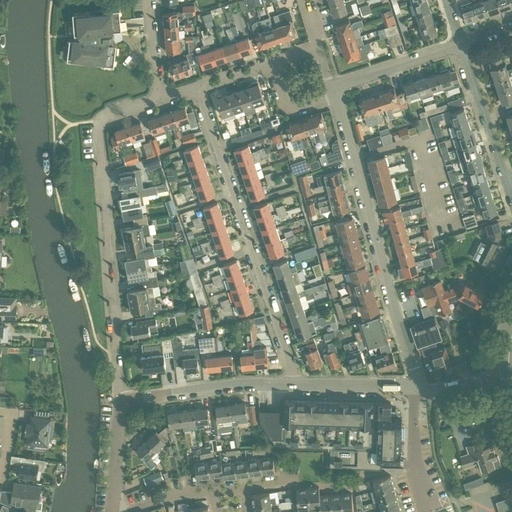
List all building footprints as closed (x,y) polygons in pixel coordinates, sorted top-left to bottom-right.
[(256,6),(253,0),(240,0),(239,1),(241,6),(242,6),(243,10),(256,6)] [(344,1),(330,5),(333,16),(347,12),(353,10),(351,3),(358,1),(358,2),(364,0),(363,0),(344,0),(344,1)] [(416,15),(430,10),(426,0),(423,0),(413,4),(416,15)] [(472,4),(473,3),(472,0),(460,5),(466,22),(477,18),(472,4)] [(488,14),(483,0),(482,0),(473,3),(472,4),(477,18),(488,14)] [(483,0),(488,14),(499,10),(497,1),(496,0),(483,0)] [(511,6),(508,0),(496,0),(497,1),(499,10),(511,6)] [(361,12),(370,9),(369,4),(359,7),(361,12)] [(164,26),(178,25),(177,18),(183,17),(183,15),(195,14),(194,5),(183,6),(183,11),(163,13),(164,26)] [(113,34),(112,34),(110,34),(110,30),(121,29),(119,8),(102,10),(102,13),(90,14),(89,11),(72,13),(74,34),(72,34),(72,38),(69,38),(67,59),(84,61),(84,58),(97,60),(97,63),(114,65),(116,43),(110,43),(110,39),(112,39),(113,39),(114,38),(115,37),(115,36),(114,35),(114,34),(113,34)] [(278,13),(287,39),(295,36),(290,21),(293,20),(289,10),(278,13)] [(430,10),(416,15),(420,26),(433,21),(430,10)] [(287,39),(278,13),(273,15),(276,26),(273,27),(278,42),(287,39)] [(269,45),(278,42),(273,27),(269,16),(260,19),(261,20),(269,45)] [(337,34),(352,29),(363,25),(361,19),(350,23),(349,20),(334,25),(337,34)] [(405,24),(403,19),(398,21),(402,31),(408,29),(406,24),(405,24)] [(269,45),(261,20),(256,22),(259,31),(255,33),(260,48),(269,45)] [(433,21),(420,26),(423,36),(422,37),(424,43),(433,40),(431,34),(437,32),(433,21)] [(185,24),(178,25),(164,26),(165,39),(179,37),(179,30),(186,30),(192,29),(191,23),(185,24)] [(385,30),(387,36),(394,34),(398,32),(396,26),(385,30)] [(340,42),(355,37),(352,29),(337,34),(340,42)] [(408,29),(402,31),(405,42),(411,40),(408,29)] [(391,47),(402,43),(398,32),(394,34),(387,36),(391,47)] [(206,36),(215,63),(228,59),(223,45),(215,47),(211,35),(206,36)] [(359,46),(364,44),(361,35),(355,37),(340,42),(343,51),(359,46)] [(215,63),(206,36),(201,38),(204,46),(201,47),(203,52),(198,53),(203,67),(215,63)] [(179,37),(165,39),(166,51),(180,50),(179,37)] [(235,41),(240,55),(253,51),(248,37),(235,41)] [(223,45),(228,59),(240,55),(235,41),(223,45)] [(359,46),(343,51),(345,60),(355,57),(356,61),(368,57),(364,44),(359,46)] [(190,66),(197,64),(193,51),(186,54),(187,58),(170,64),(175,77),(192,71),(190,66)] [(495,80),(509,75),(511,74),(511,67),(507,69),(505,63),(500,65),(499,59),(490,62),(492,67),(491,68),(495,80)] [(438,73),(442,86),(453,83),(449,69),(438,73)] [(442,86),(438,73),(427,76),(431,90),(442,86)] [(495,80),(493,80),(495,87),(497,87),(499,92),(511,87),(511,85),(509,75),(495,80)] [(427,76),(414,81),(419,94),(421,100),(433,95),(431,90),(427,76)] [(251,84),(247,85),(254,105),(264,101),(258,82),(257,80),(251,82),(251,84)] [(419,94),(414,81),(404,84),(408,97),(419,94)] [(237,89),(244,108),(254,105),(247,85),(237,89)] [(511,87),(499,92),(502,103),(505,102),(506,107),(511,105),(511,87)] [(394,88),(385,91),(390,105),(392,111),(401,108),(407,106),(402,91),(396,93),(394,88)] [(227,92),(234,112),(244,108),(237,89),(227,92)] [(390,105),(385,91),(377,94),(382,108),(385,107),(389,118),(394,117),(390,105)] [(234,112),(227,92),(216,96),(223,115),(234,112)] [(377,94),(368,96),(377,123),(382,121),(378,110),(382,108),(377,94)] [(449,108),(461,104),(459,98),(455,99),(454,95),(446,98),(449,108)] [(361,104),(356,106),(359,114),(363,112),(364,114),(368,125),(368,126),(377,123),(368,96),(359,100),(361,104)] [(185,107),(173,111),(177,124),(189,120),(191,125),(197,124),(193,110),(186,112),(185,107)] [(454,124),(468,120),(464,108),(450,113),(454,124)] [(177,124),(173,111),(160,115),(164,128),(177,124)] [(312,115),(320,140),(326,138),(323,130),(321,131),(321,129),(327,127),(322,112),(312,115)] [(432,122),(443,119),(442,113),(430,117),(432,122)] [(164,128),(160,115),(148,119),(154,136),(166,132),(164,128)] [(312,115),(304,118),(308,133),(310,137),(313,135),(316,142),(320,140),(312,115)] [(415,121),(419,130),(429,127),(425,117),(415,121)] [(308,133),(304,118),(295,121),(303,146),(309,144),(306,134),(308,133)] [(457,136),(471,131),(468,120),(454,124),(457,136)] [(262,129),(273,126),(271,121),(260,124),(262,128),(262,129)] [(303,146),(295,121),(286,124),(291,139),(295,138),(298,148),(303,146)] [(128,126),(132,139),(145,135),(144,131),(141,122),(128,126)] [(360,139),(363,138),(359,122),(355,123),(360,139)] [(435,131),(441,129),(439,122),(433,124),(435,131)] [(189,133),(181,136),(184,144),(196,140),(191,125),(187,127),(189,133)] [(407,125),(398,128),(401,138),(410,135),(407,125)] [(132,139),(128,126),(115,131),(117,136),(111,138),(115,150),(123,148),(121,143),(132,139)] [(251,132),(253,137),(264,133),(262,129),(262,128),(251,132)] [(401,139),(401,138),(398,130),(393,132),(396,141),(401,139)] [(473,136),(471,131),(457,136),(461,147),(475,143),(474,141),(476,141),(474,135),(473,136)] [(241,135),(243,140),(253,137),(251,132),(241,135)] [(271,135),(274,142),(282,139),(280,132),(271,135)] [(387,134),(381,136),(384,144),(390,142),(392,141),(389,133),(387,134)] [(384,144),(381,136),(381,134),(367,139),(370,149),(384,144)] [(243,140),(241,135),(231,139),(232,144),(243,140)] [(162,153),(156,138),(151,140),(156,155),(162,153)] [(156,155),(150,139),(141,142),(147,158),(156,155)] [(461,147),(456,149),(460,161),(465,159),(479,155),(475,143),(461,147)] [(188,161),(202,157),(198,144),(184,149),(188,161)] [(252,157),(251,152),(248,144),(234,149),(239,161),(252,157)] [(253,157),(266,152),(264,147),(251,152),(252,157),(253,157)] [(325,154),(328,163),(337,160),(334,151),(325,154)] [(139,160),(136,152),(123,156),(126,164),(139,160)] [(254,162),(268,158),(266,152),(253,157),(254,162)] [(328,163),(325,154),(319,156),(322,165),(328,163)] [(158,155),(144,159),(147,166),(160,161),(158,155)] [(480,158),(479,155),(465,159),(469,171),(482,166),(482,164),(483,164),(481,158),(480,158)] [(372,171),(388,167),(385,156),(369,160),(372,171)] [(202,157),(188,161),(192,174),(206,169),(202,157)] [(252,157),(239,161),(243,174),(257,169),(254,162),(253,157),(252,157)] [(309,170),(305,159),(290,164),(294,175),(309,170)] [(311,169),(319,166),(317,159),(309,162),(311,169)] [(183,163),(175,166),(177,171),(185,168),(183,163)] [(472,182),(486,177),(482,166),(469,171),(472,182)] [(388,167),(372,171),(375,182),(390,178),(388,167)] [(449,177),(456,175),(454,168),(447,170),(449,177)] [(120,179),(118,179),(119,186),(121,186),(123,186),(124,191),(141,188),(145,187),(141,169),(119,173),(120,179)] [(206,169),(192,174),(197,186),(210,181),(206,169)] [(257,169),(243,174),(247,186),(261,181),(257,169)] [(335,184),(343,181),(341,170),(316,176),(318,186),(334,182),(335,184)] [(302,189),(310,187),(307,174),(299,176),(302,189)] [(476,194),(490,189),(486,177),(472,182),(476,193),(476,194)] [(390,178),(375,182),(377,193),(393,188),(390,178)] [(191,188),(183,190),(185,196),(198,191),(201,199),(214,194),(210,181),(197,186),(192,188),(191,188)] [(261,181),(247,186),(251,199),(265,194),(261,181)] [(329,193),(345,189),(343,181),(335,184),(334,182),(318,186),(314,187),(315,192),(327,189),(329,193)] [(457,200),(463,198),(461,191),(465,190),(463,184),(453,188),(457,200)] [(123,208),(141,205),(140,196),(158,193),(157,185),(141,188),(142,194),(121,198),(123,208)] [(310,187),(302,189),(304,195),(312,194),(310,187)] [(393,188),(377,193),(380,204),(396,199),(393,188)] [(345,189),(329,193),(330,197),(318,200),(319,207),(339,202),(339,200),(347,198),(345,189)] [(476,193),(472,195),(476,207),(480,205),(493,200),(490,189),(476,194),(476,193)] [(339,202),(319,207),(321,212),(333,209),(334,213),(350,209),(347,198),(339,200),(339,202)] [(493,200),(480,205),(483,216),(497,212),(493,200)] [(258,219),(272,214),(267,201),(254,206),(258,219)] [(208,219),(221,214),(217,202),(203,206),(208,219)] [(135,222),(144,220),(147,219),(146,214),(143,214),(141,205),(123,208),(124,218),(134,216),(135,222)] [(385,221),(389,220),(389,221),(403,217),(402,216),(418,211),(419,213),(424,211),(422,205),(401,211),(400,206),(382,211),(385,221)] [(285,209),(277,212),(279,218),(287,215),(285,209)] [(466,228),(478,225),(474,213),(463,217),(466,228)] [(221,214),(208,219),(212,231),(225,227),(221,214)] [(272,214),(258,219),(262,231),(276,226),(272,214)] [(337,221),(339,230),(339,232),(355,228),(352,217),(337,221)] [(392,232),(406,228),(403,217),(389,221),(392,232)] [(144,220),(135,222),(136,226),(123,228),(125,239),(144,235),(147,235),(150,234),(147,219),(144,220)] [(203,220),(194,223),(196,229),(205,226),(203,220)] [(498,221),(485,225),(489,235),(485,243),(487,244),(479,260),(496,269),(507,247),(499,243),(503,236),(498,221)] [(276,226),(262,231),(266,243),(280,239),(276,226)] [(225,227),(212,231),(216,244),(230,239),(225,227)] [(342,243),(358,239),(355,228),(339,232),(342,243)] [(395,242),(409,239),(406,228),(392,232),(395,242)] [(137,253),(144,251),(154,249),(153,243),(148,244),(147,235),(144,235),(125,239),(127,249),(136,247),(137,253)] [(230,239),(216,244),(220,256),(234,252),(230,239)] [(280,239),(266,243),(271,256),(284,251),(280,239)] [(345,254),(361,250),(358,239),(342,243),(345,254)] [(398,253),(412,250),(409,239),(395,242),(398,253)] [(202,248),(197,250),(199,255),(212,250),(211,245),(202,248)] [(317,254),(315,246),(295,252),(297,260),(317,254)] [(128,270),(144,267),(149,266),(147,256),(155,255),(154,249),(144,251),(137,253),(138,257),(126,259),(128,270)] [(348,265),(364,261),(361,250),(345,254),(348,265)] [(401,264),(415,260),(412,250),(398,253),(401,264)] [(402,265),(398,266),(400,276),(418,271),(417,267),(425,265),(424,263),(431,262),(434,270),(440,268),(436,255),(429,257),(423,259),(415,261),(415,260),(401,264),(402,265)] [(189,275),(197,273),(192,259),(184,260),(189,275)] [(227,276),(241,272),(236,259),(223,264),(227,276)] [(287,259),(273,264),(277,276),(297,270),(296,265),(290,267),(287,259)] [(140,283),(144,283),(157,280),(155,270),(152,271),(151,266),(149,266),(144,267),(128,270),(129,280),(139,278),(140,283)] [(353,282),(368,277),(365,266),(349,271),(353,282)] [(297,270),(277,276),(282,288),(295,284),(293,277),(299,275),(298,271),(297,270)] [(241,272),(227,276),(231,289),(245,284),(241,272)] [(194,289),(202,288),(197,273),(189,275),(194,289)] [(353,282),(346,284),(350,294),(356,292),(372,288),(368,277),(353,282)] [(222,278),(213,281),(215,286),(224,283),(222,278)] [(477,305),(483,293),(459,281),(457,286),(443,290),(440,279),(428,283),(429,284),(421,287),(427,305),(429,305),(432,315),(438,312),(439,315),(450,311),(447,301),(460,297),(477,305)] [(130,301),(144,298),(154,296),(153,286),(158,285),(157,280),(144,283),(140,283),(141,288),(128,290),(130,301)] [(295,284),(282,288),(286,301),(300,296),(298,291),(304,289),(301,282),(295,284)] [(327,287),(325,282),(304,289),(298,291),(300,296),(305,294),(313,292),(327,287)] [(245,284),(231,289),(236,301),(249,296),(245,284)] [(202,288),(194,289),(193,289),(199,307),(200,307),(208,305),(202,288)] [(372,288),(356,292),(359,303),(375,298),(372,288)] [(315,297),(313,292),(305,294),(307,300),(315,297)] [(162,308),(161,307),(160,301),(156,302),(154,296),(144,298),(130,301),(132,311),(144,309),(147,308),(147,309),(144,310),(146,316),(168,312),(167,307),(162,308)] [(249,296),(236,301),(240,314),(253,309),(249,296)] [(290,313),(304,308),(300,296),(286,301),(290,313)] [(0,317),(15,318),(16,305),(15,305),(15,298),(0,297),(0,317)] [(375,298),(359,303),(363,314),(378,309),(375,298)] [(212,326),(208,305),(200,307),(204,328),(212,326)] [(304,308),(290,313),(294,325),(318,317),(316,312),(306,316),(304,308)] [(341,309),(337,310),(341,323),(342,324),(345,323),(341,309)] [(318,317),(294,325),(299,338),(317,332),(315,326),(320,324),(320,326),(336,320),(334,312),(318,317)] [(378,344),(388,341),(380,314),(359,321),(364,337),(367,347),(378,344)] [(420,321),(413,323),(417,335),(421,346),(433,342),(442,339),(439,328),(434,316),(420,321)] [(254,317),(249,318),(252,341),(252,347),(253,353),(255,367),(268,365),(266,346),(255,347),(255,340),(256,340),(254,317)] [(133,337),(144,335),(158,333),(155,319),(144,321),(136,322),(136,325),(131,326),(133,337)] [(364,337),(359,321),(352,324),(357,339),(364,337)] [(338,338),(335,330),(323,334),(325,343),(328,342),(330,348),(323,350),(329,367),(342,363),(334,340),(338,338)] [(217,350),(215,336),(200,338),(201,352),(217,350)] [(158,342),(144,344),(142,344),(143,356),(141,356),(143,371),(165,368),(163,351),(172,350),(170,337),(158,338),(158,342)] [(309,367),(322,362),(314,337),(306,340),(307,344),(302,346),(309,367)] [(357,339),(343,344),(351,367),(353,366),(354,368),(358,366),(358,365),(365,362),(357,339)] [(182,341),(171,342),(173,356),(183,355),(183,358),(184,371),(190,370),(191,372),(197,371),(197,370),(198,369),(197,357),(198,357),(197,348),(183,349),(182,341)] [(388,341),(378,344),(382,354),(375,356),(379,370),(389,367),(390,368),(396,366),(388,341)] [(433,342),(421,346),(423,354),(424,355),(431,352),(433,358),(431,359),(434,366),(436,365),(437,368),(441,367),(442,367),(443,367),(445,368),(449,367),(450,364),(451,364),(445,346),(435,350),(433,342)] [(255,367),(253,353),(240,355),(241,368),(255,367)] [(220,369),(218,355),(211,356),(210,354),(206,354),(206,356),(205,357),(206,370),(220,369)] [(218,355),(220,369),(233,367),(232,354),(218,355)] [(283,437),(271,436),(277,446),(330,448),(330,467),(381,468),(381,461),(400,461),(400,449),(401,429),(401,417),(391,417),(391,410),(391,403),(383,403),(371,402),(360,402),(350,402),(338,401),(317,401),(306,400),(296,400),(284,400),(283,437)] [(232,424),(231,424),(231,425),(233,440),(238,439),(236,425),(239,421),(247,420),(245,402),(229,405),(232,424)] [(232,424),(229,405),(215,407),(217,420),(213,420),(215,435),(220,434),(219,427),(223,425),(231,424),(232,424)] [(250,424),(257,423),(255,405),(248,406),(250,424)] [(194,409),(196,423),(209,421),(207,407),(194,409)] [(196,423),(194,409),(181,411),(183,424),(196,423)] [(183,424),(181,411),(167,413),(169,426),(183,424)] [(50,440),(52,424),(50,424),(51,419),(31,416),(30,423),(26,422),(24,434),(29,435),(27,442),(47,445),(48,440),(50,440)] [(146,441),(155,451),(165,441),(156,431),(146,441)] [(148,457),(155,451),(146,441),(144,443),(137,449),(144,457),(146,459),(147,459),(149,461),(147,463),(152,468),(156,464),(148,457)] [(467,446),(469,453),(461,456),(465,467),(480,462),(482,469),(493,466),(494,468),(500,465),(497,456),(495,456),(492,445),(480,449),(478,443),(467,446)] [(44,470),(46,460),(26,457),(26,463),(20,463),(18,476),(36,479),(38,469),(44,470)] [(259,459),(262,474),(270,473),(270,472),(274,471),(272,457),(259,459)] [(247,461),(249,476),(257,475),(257,474),(261,473),(261,474),(262,474),(259,459),(247,461)] [(207,462),(209,477),(218,476),(218,475),(221,475),(223,475),(221,464),(221,460),(207,462)] [(234,462),(236,477),(244,476),(248,475),(248,476),(249,476),(247,461),(234,462)] [(209,477),(207,462),(194,464),(196,479),(205,478),(205,477),(209,477)] [(236,477),(234,462),(221,464),(223,475),(221,475),(222,479),(231,478),(231,477),(235,477),(235,478),(236,477)] [(164,479),(161,471),(144,477),(147,485),(164,479)] [(376,490),(393,485),(390,475),(373,479),(373,480),(366,482),(367,487),(373,485),(372,484),(374,484),(376,490)] [(0,494),(0,495),(0,501),(11,506),(12,503),(21,504),(20,507),(28,508),(28,510),(35,511),(35,509),(37,501),(39,501),(41,486),(20,483),(19,489),(13,488),(13,492),(1,490),(0,494)] [(376,490),(369,492),(370,497),(375,496),(375,494),(377,494),(379,500),(379,501),(396,496),(393,485),(376,490)] [(307,488),(309,506),(309,511),(314,511),(314,508),(313,508),(313,506),(319,505),(320,505),(319,496),(319,487),(307,488)] [(302,507),(309,506),(307,488),(296,489),(298,507),(298,511),(303,511),(303,509),(302,509),(302,507)] [(271,503),(271,504),(278,503),(278,498),(272,498),(272,500),(270,500),(269,492),(251,495),(253,506),(271,503)] [(352,493),(340,494),(341,511),(346,511),(353,511),(352,493)] [(330,495),(331,511),(341,511),(340,494),(330,495)] [(331,511),(330,495),(319,496),(320,505),(319,505),(319,511),(331,511)] [(511,511),(511,495),(495,501),(499,511),(511,511)] [(379,501),(379,500),(371,502),(373,508),(378,506),(378,505),(380,504),(382,511),(399,506),(396,496),(379,501)] [(279,511),(279,508),(274,509),(274,511),(272,511),(271,504),(271,503),(253,506),(253,511),(279,511)]
